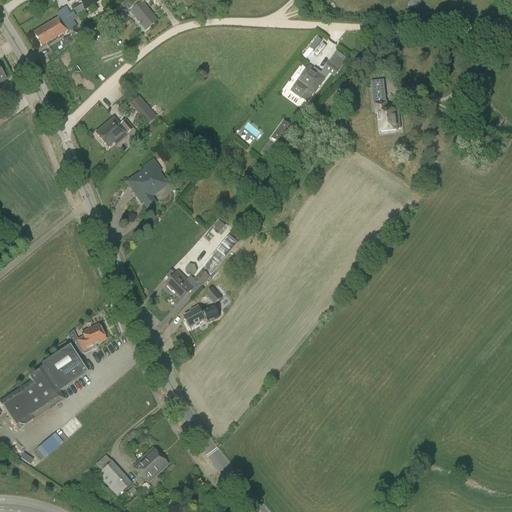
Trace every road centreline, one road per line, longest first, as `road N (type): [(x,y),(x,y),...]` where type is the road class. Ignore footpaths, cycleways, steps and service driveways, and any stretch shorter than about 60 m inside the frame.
road 1 (unclassified): [(260,511),(161,370),(60,126),(0,18)]
road 2 (track): [(511,29),(195,24),(149,46),(60,126)]
